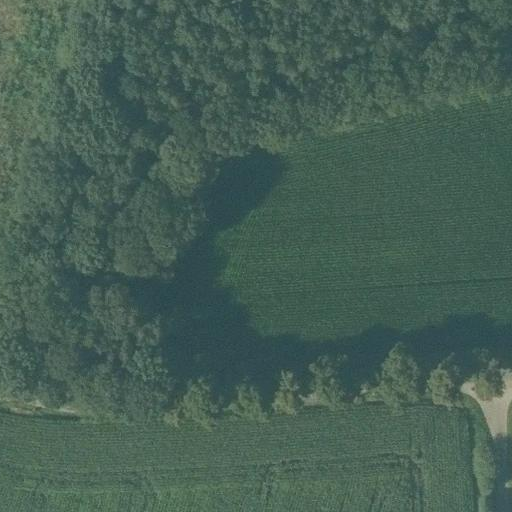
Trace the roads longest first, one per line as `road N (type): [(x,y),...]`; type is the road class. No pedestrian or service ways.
road 1 (unclassified): [(0,384),(90,402),(499,374)]
road 2 (unclassified): [(499,374),(503,511)]
